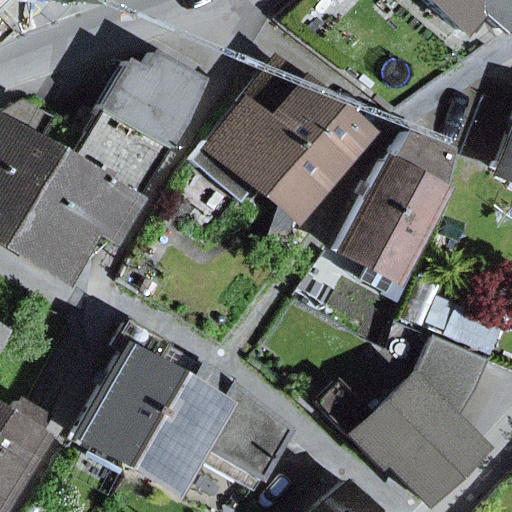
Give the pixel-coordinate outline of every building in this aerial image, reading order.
[(474,12),(500,35),(511,26),(511,0),(428,0),(426,3),(456,31),(474,12)] [(93,110),(161,149),(195,81),(147,54),(136,71),(121,63),(93,110)] [(236,204),(252,185),(277,205),(268,238),(288,253),(313,221),(293,205),(352,128),(269,60),(185,162),(236,204)] [(0,107),(0,229),(47,151),(27,139),(38,120),(10,102),(0,107)] [(0,236),(62,272),(88,229),(108,241),(161,149),(93,110),(63,160),(47,151),(0,229),(0,236)] [(511,114),(490,168),(511,177),(511,114)] [(379,160),(332,250),(362,266),(386,279),(432,190),(445,154),(401,134),(382,162),(379,160)] [(355,280),(379,292),(386,279),(362,266),(355,280)] [(167,374),(178,356),(121,324),(109,346),(117,350),(70,434),(117,461),(167,374)] [(414,367),(469,390),(482,361),(427,337),(414,367)] [(224,386),(226,384),(178,356),(167,374),(117,461),(165,488),(191,444),(253,480),(281,431),(224,386)] [(405,380),(367,417),(353,433),(421,501),(473,449),(405,380)] [(353,433),(367,417),(332,382),(311,403),(347,438),(353,433)] [(30,436),(40,419),(12,403),(2,419),(0,418),(0,503),(38,441),(30,436)] [(305,511),(358,511),(365,507),(342,481),(305,511)]
